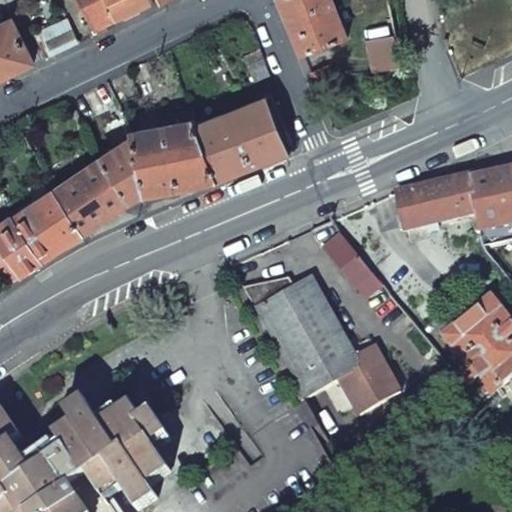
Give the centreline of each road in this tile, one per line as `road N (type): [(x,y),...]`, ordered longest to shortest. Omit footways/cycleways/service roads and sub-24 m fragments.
road 1 (secondary): [(326,179),(76,289),(0,335)]
road 2 (residential): [(0,108),(229,0)]
road 3 (secondary): [(511,97),(326,179)]
road 4 (residential): [(250,0),(326,179)]
